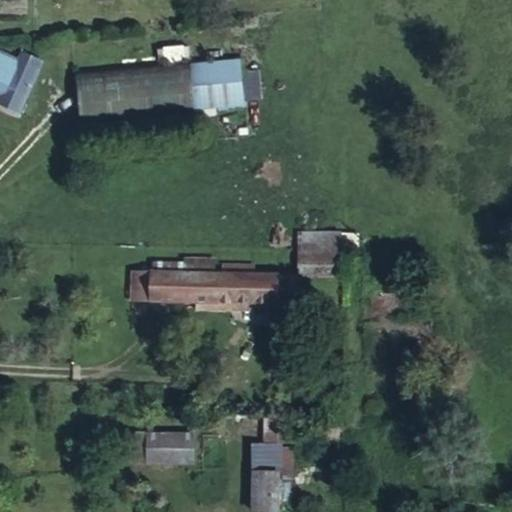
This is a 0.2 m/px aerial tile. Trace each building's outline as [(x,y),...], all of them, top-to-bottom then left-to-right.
[(242,68),(243,97),(259,97),(259,68),(242,68)] [(20,85),(0,75),(0,102),(9,106),(20,85)] [(215,87),(103,85),(104,142),(214,142),(215,87)] [(297,259),(341,262),(343,230),(299,227),(297,259)] [(253,287),(253,272),(213,270),(213,284),(181,284),(182,311),(281,314),(283,288),(253,287)] [(156,310),(182,311),(181,284),(158,283),(156,310)] [(281,511),(283,493),(284,470),(285,441),(276,438),(274,468),(262,469),(260,511),(281,511)] [(200,451),(141,446),(141,473),(156,476),(197,477),(200,451)] [(295,469),(284,470),(283,493),(294,493),(295,469)]
